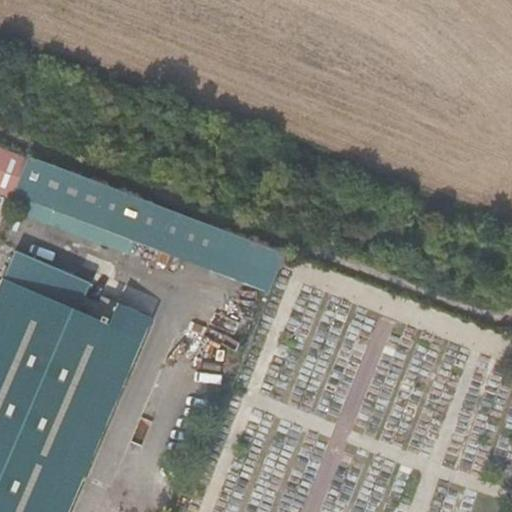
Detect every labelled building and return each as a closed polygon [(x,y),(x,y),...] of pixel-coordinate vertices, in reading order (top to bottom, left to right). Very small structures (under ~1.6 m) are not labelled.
[(28,155),(0,143),(0,189),(11,194),(14,187),(28,155)] [(87,216),(124,230),(137,198),(28,155),(14,187),(31,194),(87,216)] [(14,187),(11,194),(7,202),(26,210),(31,194),(14,187)] [(81,232),(87,216),(31,194),(26,210),(81,232)] [(124,230),(198,259),(211,226),(157,206),(137,198),(124,230)] [(211,226),(198,259),(269,287),(282,252),(272,249),(211,226)] [(0,251),(0,281),(2,283),(14,257),(0,251)] [(0,511),(5,511),(95,300),(86,296),(89,285),(15,253),(14,257),(2,283),(0,288),(0,511)] [(95,300),(5,511),(65,511),(123,381),(150,317),(101,295),(98,302),(95,300)]
